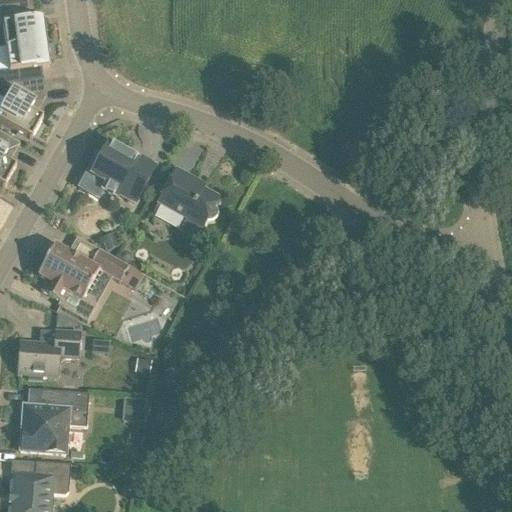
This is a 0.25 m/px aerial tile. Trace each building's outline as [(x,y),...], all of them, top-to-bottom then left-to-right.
[(32,0),(0,0),(0,14),(34,10),(32,0)] [(6,50),(47,45),(44,27),(44,28),(43,21),(35,22),(34,10),(0,14),(0,18),(1,28),(3,28),(6,50)] [(6,50),(10,73),(0,73),(0,86),(2,86),(2,87),(9,86),(43,82),(42,70),(49,69),(48,62),(49,62),(47,45),(6,50)] [(9,86),(10,93),(12,94),(0,116),(0,123),(32,141),(43,120),(36,117),(46,100),(43,82),(9,86)] [(20,146),(0,135),(0,187),(5,190),(17,169),(10,165),(20,146)] [(156,168),(135,157),(129,153),(128,156),(109,145),(101,160),(96,158),(90,170),(94,172),(91,177),(106,185),(102,192),(117,200),(119,196),(136,205),(156,168)] [(219,202),(194,188),(196,183),(176,172),(158,206),(186,221),(179,234),(196,243),(207,223),(212,223),(215,221),(218,217),(217,213),(215,209),(219,202)] [(120,247),(115,234),(101,239),(106,252),(120,247)] [(136,292),(144,278),(99,252),(91,267),(55,247),(38,278),(47,283),(41,294),(62,305),(60,308),(58,307),(57,308),(87,325),(87,324),(85,322),(93,308),(91,303),(84,299),(99,273),(120,285),(121,283),(136,292)] [(131,255),(126,252),(121,254),(118,258),(120,263),(125,266),(130,265),(132,260),(131,255)] [(59,364),(63,360),(78,362),(80,336),(55,334),(54,349),(20,346),(17,384),(18,384),(19,376),(58,379),(59,364)] [(135,374),(150,376),(151,363),(137,361),(135,374)] [(68,429),(83,430),(86,431),(89,397),(40,394),(39,410),(23,409),(20,454),(66,457),(68,429)] [(124,422),(147,423),(147,401),(125,400),(124,422)] [(71,468),(36,465),(35,478),(15,477),(12,511),(51,511),(53,498),(65,499),(69,496),(71,468)]
